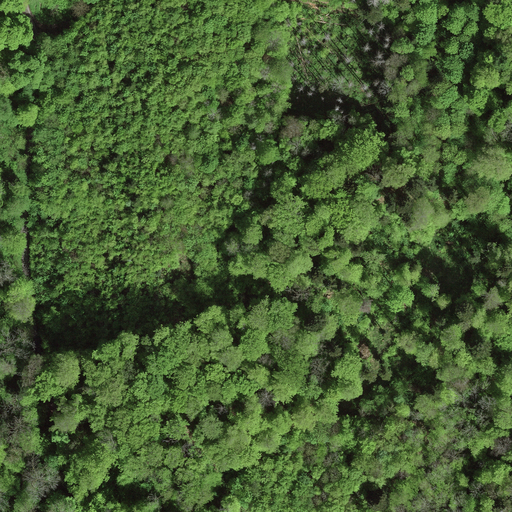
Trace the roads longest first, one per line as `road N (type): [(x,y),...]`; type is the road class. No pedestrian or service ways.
road 1 (track): [(30,270),(27,195),(40,42),(21,0)]
road 2 (track): [(88,511),(53,408),(30,270)]
